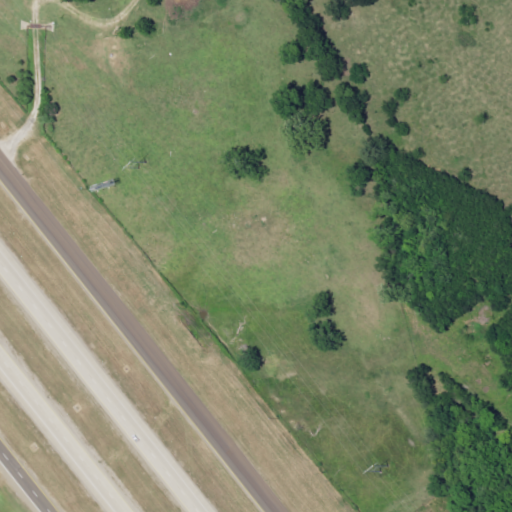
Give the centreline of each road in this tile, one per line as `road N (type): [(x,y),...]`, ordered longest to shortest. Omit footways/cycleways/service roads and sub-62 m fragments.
road 1 (tertiary): [(273,511),(0,167)]
road 2 (motorway): [(200,511),(0,263)]
road 3 (motorway): [(0,360),(119,511)]
